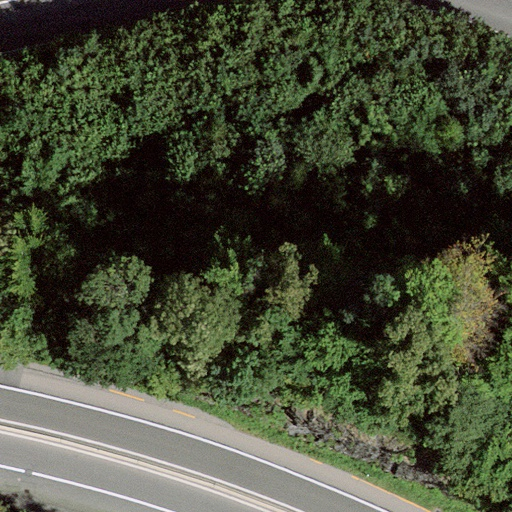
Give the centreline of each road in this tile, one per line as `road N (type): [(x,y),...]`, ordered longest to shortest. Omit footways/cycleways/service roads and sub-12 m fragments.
road 1 (primary): [(338,511),(216,463),(0,406)]
road 2 (primary): [(0,451),(219,511)]
road 3 (tertiary): [(0,26),(128,0)]
